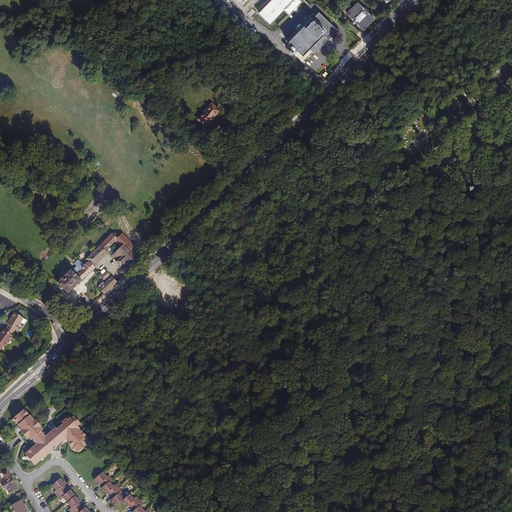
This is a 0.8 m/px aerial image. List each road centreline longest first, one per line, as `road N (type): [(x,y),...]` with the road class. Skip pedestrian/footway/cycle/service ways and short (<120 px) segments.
road 1 (secondary): [(413,0),(98,313)]
road 2 (track): [(276,492),(337,459),(390,414),(380,344),(419,304),(425,236)]
road 3 (track): [(276,492),(102,318)]
road 4 (track): [(314,336),(268,289),(263,273),(285,202),(262,165)]
road 5 (track): [(479,0),(442,62),(362,127)]
road 6 (track): [(276,492),(281,446),(272,416),(287,382),(313,354),(314,336)]
road 7 (track): [(314,336),(315,312),(350,220)]
